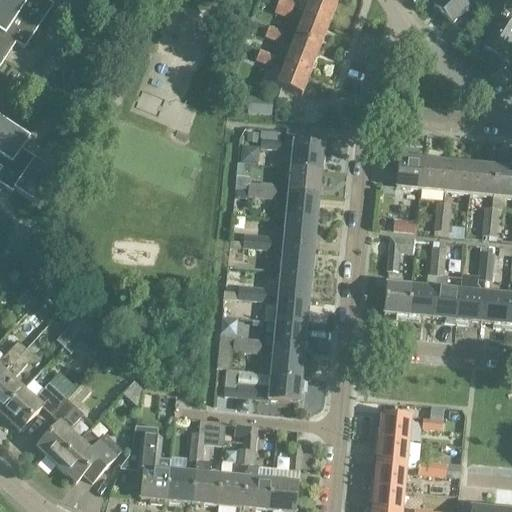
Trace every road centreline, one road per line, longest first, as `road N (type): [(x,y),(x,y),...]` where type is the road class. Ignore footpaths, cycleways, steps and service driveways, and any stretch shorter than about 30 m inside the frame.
road 1 (residential): [(343,349),(369,115)]
road 2 (residential): [(511,361),(343,349)]
road 3 (residential): [(328,511),(343,349)]
road 4 (residential): [(511,127),(369,115)]
road 5 (residential): [(511,118),(414,39)]
